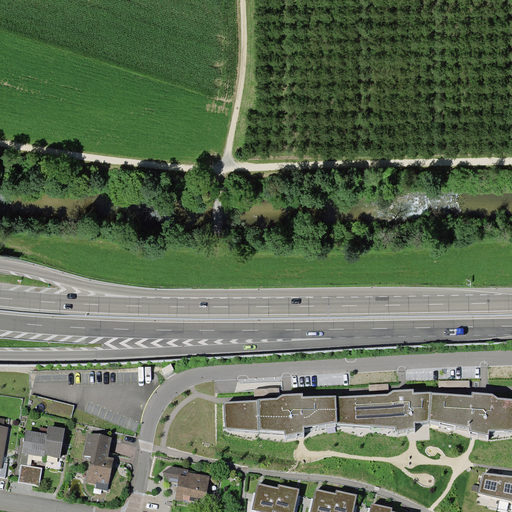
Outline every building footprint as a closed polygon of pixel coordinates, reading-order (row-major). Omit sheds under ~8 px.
[(439,381),(439,393),(470,395),(470,380),(439,381)] [(369,384),(370,395),(388,394),(389,393),(388,384),(369,384)] [(254,389),(255,400),(256,400),(259,399),(278,398),(280,396),(279,388),(254,389)] [(429,421),(429,419),(432,392),(414,393),(414,389),(393,390),(389,393),(388,394),(370,395),(337,397),(337,422),(337,423),(395,427),(396,431),(415,428),(415,423),(429,421)] [(439,393),(432,392),(429,419),(470,427),(470,431),(489,435),(489,431),(511,430),(511,398),(498,397),(493,394),(472,392),(471,395),(470,395),(439,393)] [(304,426),(337,422),(337,397),(337,395),(303,397),(303,393),(282,394),(280,396),(278,398),(259,399),(256,400),(255,400),(225,403),(226,428),(284,431),(285,435),(304,431),(304,426)] [(75,405),(31,395),(27,410),(71,419),(75,405)] [(8,463),(3,462),(9,427),(4,426),(0,425),(0,468),(1,468),(0,474),(0,476),(5,478),(8,463)] [(44,457),(44,455),(59,458),(65,428),(48,425),(47,428),(46,433),(39,432),(25,430),(21,453),(44,457)] [(83,455),(91,457),(86,482),(96,484),(95,488),(107,491),(114,458),(108,457),(112,437),(88,432),(83,455)] [(42,468),(21,465),(18,482),(39,486),(42,468)] [(188,469),(172,466),(163,471),(168,481),(178,483),(175,500),(183,502),(183,499),(196,501),(197,497),(206,499),(210,476),(188,472),(188,469)] [(511,475),(483,472),(478,493),(511,501),(511,475)] [(262,511),(272,511),(273,511),(278,487),(258,483),(252,510),(262,511)] [(279,484),(278,487),(273,511),(279,511),(294,511),(299,488),(279,484)] [(331,511),(336,493),(316,489),(310,511),(331,511)] [(337,490),(336,493),(331,511),(353,511),(357,494),(337,490)] [(369,511),(391,511),(392,508),(372,503),(369,511)]
